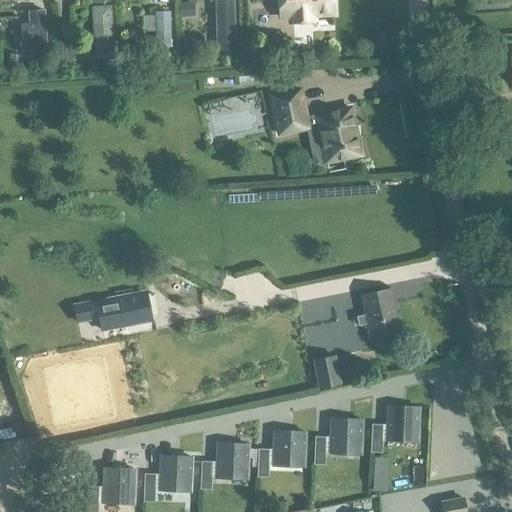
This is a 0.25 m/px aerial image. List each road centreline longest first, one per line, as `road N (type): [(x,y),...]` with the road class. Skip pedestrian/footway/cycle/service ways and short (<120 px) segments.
road 1 (residential): [(511,483),(454,224),(419,0)]
road 2 (track): [(484,360),(90,448)]
